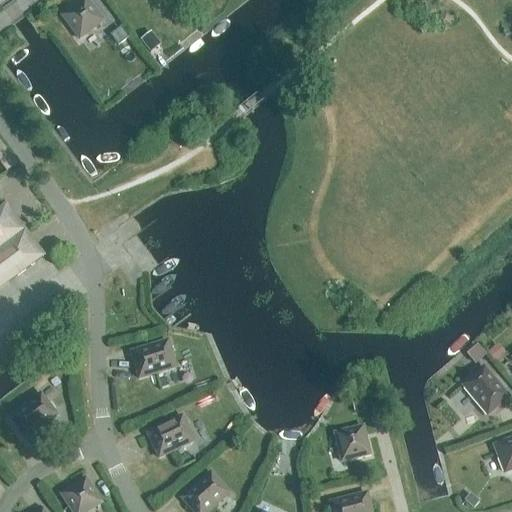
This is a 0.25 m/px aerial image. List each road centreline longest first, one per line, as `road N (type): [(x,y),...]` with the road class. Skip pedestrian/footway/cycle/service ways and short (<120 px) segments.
road 1 (residential): [(0,123),(98,266),(104,445)]
road 2 (residential): [(0,511),(31,476),(104,445)]
